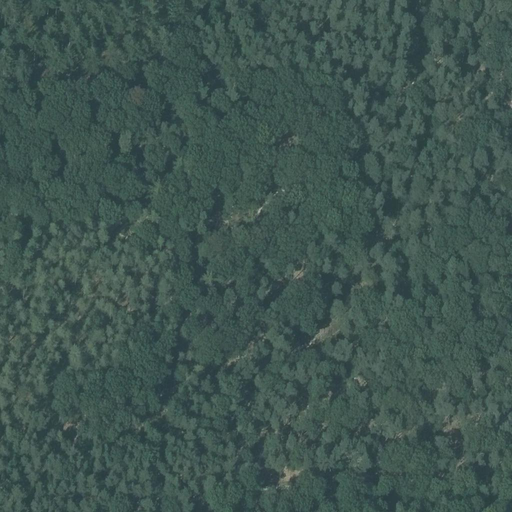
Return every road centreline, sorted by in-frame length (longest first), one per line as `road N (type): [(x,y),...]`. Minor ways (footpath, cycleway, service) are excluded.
road 1 (track): [(417,0),(416,76),(400,100),(181,88)]
road 2 (track): [(0,106),(181,88),(173,0)]
